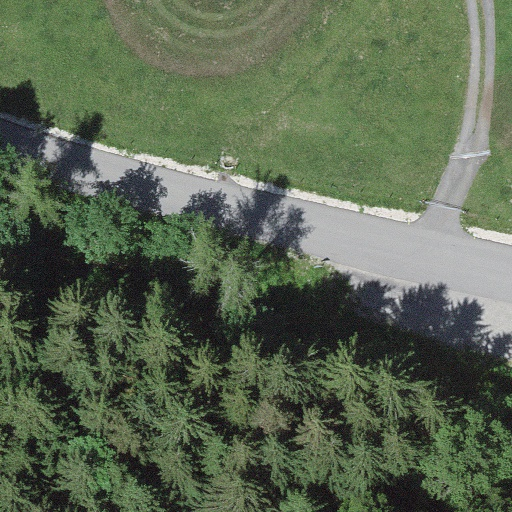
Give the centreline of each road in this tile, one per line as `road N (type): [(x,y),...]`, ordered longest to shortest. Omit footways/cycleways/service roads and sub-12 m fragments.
road 1 (tertiary): [(0,142),(194,197),(511,268)]
road 2 (track): [(426,248),(478,124),(473,0)]
